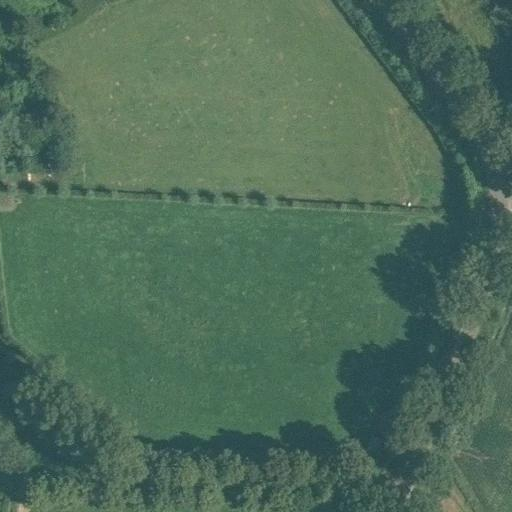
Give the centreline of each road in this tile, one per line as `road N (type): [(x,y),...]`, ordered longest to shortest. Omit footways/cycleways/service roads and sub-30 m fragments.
road 1 (unclassified): [(497,188),(489,275),(389,511)]
road 2 (unclassified): [(497,188),(473,122),(375,0)]
